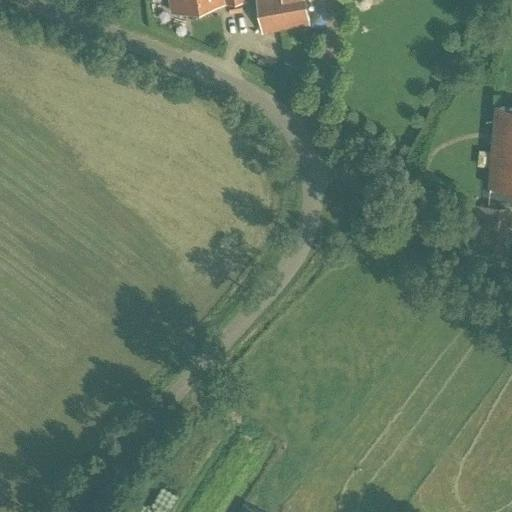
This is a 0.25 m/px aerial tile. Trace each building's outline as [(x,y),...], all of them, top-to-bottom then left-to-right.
[(169,0),(171,11),(243,0),(169,0)] [(257,0),(262,33),(311,25),(306,0),(257,0)] [(511,106),(496,106),(489,187),(511,188),(511,106)] [(474,203),(471,245),(502,249),(507,207),(474,203)] [(236,511),(264,511),(242,501),(236,511)]
